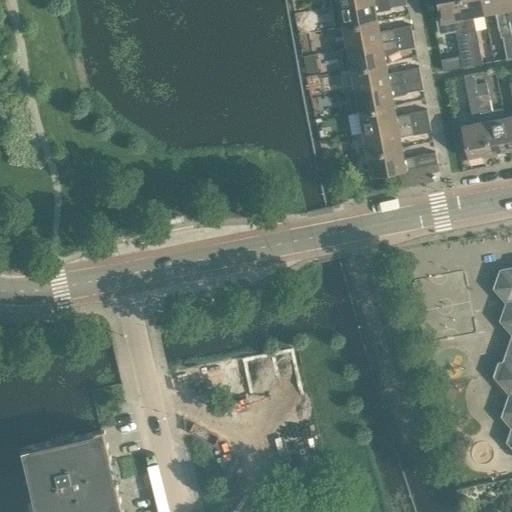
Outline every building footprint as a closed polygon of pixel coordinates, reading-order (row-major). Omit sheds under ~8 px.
[(339,1),(333,3),(337,25),(343,24),(378,17),(377,10),(378,8),(390,6),(391,4),(408,1),(407,0),(353,0),(339,3),(339,1)] [(461,0),(438,0),(441,11),(438,12),(436,15),(438,29),(444,29),(456,27),(463,64),(473,62),(469,41),(461,0)] [(483,0),(461,0),(469,41),(473,62),(474,62),(484,60),(479,38),(474,12),(485,10),(483,0)] [(511,35),(505,0),(483,0),(485,10),(497,8),(502,34),(503,34),(508,56),(511,54),(511,35)] [(378,17),(343,24),(347,45),(414,32),(412,22),(394,25),(394,26),(381,28),(378,17)] [(347,45),(341,46),(344,66),(351,65),(351,66),(387,60),(390,59),(390,52),(398,47),(416,44),(414,32),(347,45)] [(387,60),(351,66),(355,88),(422,75),(420,64),(402,67),(402,68),(389,71),(387,60)] [(474,120),(462,122),(468,155),(490,151),(477,81),(478,81),(475,70),(465,72),(468,88),(474,120)] [(355,88),(349,89),(353,110),(359,109),(395,102),(393,93),(407,91),(406,89),(424,86),(422,75),(355,88)] [(478,81),(477,81),(490,151),(511,147),(505,114),(504,105),(493,108),(489,90),(487,79),(478,81)] [(353,110),(347,111),(351,132),(363,130),(430,117),(428,106),(410,110),(410,111),(397,113),(395,102),(359,109),(353,110)] [(430,117),(363,130),(367,151),(403,144),(401,133),(414,131),(414,132),(432,128),(430,117)] [(403,144),(367,151),(372,173),(408,166),(438,160),(436,149),(418,152),(418,153),(405,156),(403,144)] [(511,264),(500,266),(494,285),(505,299),(500,317),(511,332),(503,358),(498,358),(494,373),(509,391),(502,413),(511,424),(507,439),(511,444),(511,264)] [(66,437),(26,447),(40,511),(69,511),(83,508),(84,511),(97,511),(121,507),(103,429),(102,429),(66,437)]
